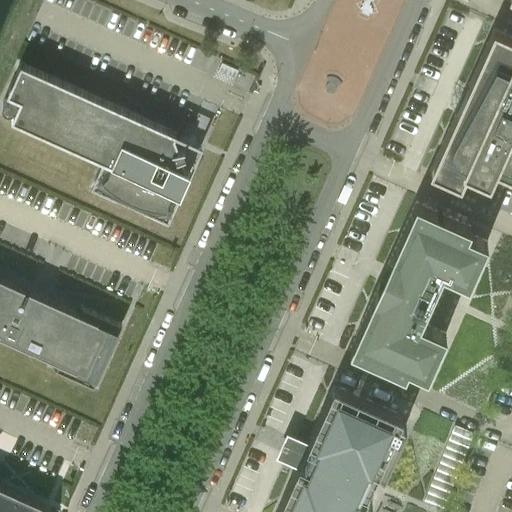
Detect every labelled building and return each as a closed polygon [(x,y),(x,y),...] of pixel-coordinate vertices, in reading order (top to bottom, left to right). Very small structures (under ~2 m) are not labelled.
[(511,35),(493,27),(467,84),(429,170),(460,183),(466,170),(489,180),(494,167),(511,175),(511,35)] [(9,93),(7,97),(6,97),(6,98),(4,98),(3,100),(2,101),(2,102),(1,103),(1,104),(2,106),(2,107),(2,108),(3,109),(4,110),(5,111),(7,111),(9,111),(12,110),(13,109),(14,109),(14,107),(16,108),(11,118),(103,159),(91,186),(167,220),(190,170),(186,169),(182,157),(185,155),(182,146),(184,145),(180,136),(175,138),(174,135),(174,134),(176,132),(20,62),(7,92),(9,93)] [(470,225),(415,200),(386,265),(391,267),(389,270),(387,270),(386,270),(385,271),(383,272),(382,273),(382,274),(382,275),(382,276),(382,277),(382,278),(383,278),(383,279),(385,280),(383,284),(378,282),(349,347),(404,371),(407,365),(427,374),(445,332),(419,320),(428,301),(426,300),(431,288),(433,289),(442,270),(468,282),(487,240),(467,231),(470,225)] [(49,365),(93,384),(107,355),(105,355),(107,351),(108,351),(121,322),(77,303),(74,309),(30,289),(29,290),(23,287),(24,286),(0,275),(0,334),(35,350),(52,358),(49,365)] [(333,383),(308,440),(313,442),(310,450),(306,448),(302,457),(305,459),(302,466),(297,464),(275,511),(365,511),(372,499),(365,496),(377,470),(383,473),(406,423),(399,420),(402,414),(333,383)] [(0,511),(49,511),(50,507),(50,506),(0,483),(0,511)]
